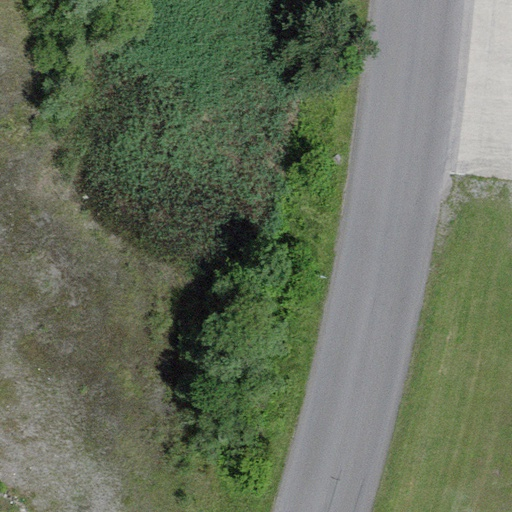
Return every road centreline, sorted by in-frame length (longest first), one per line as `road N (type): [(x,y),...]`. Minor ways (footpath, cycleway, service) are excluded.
road 1 (unclassified): [(426,0),(377,286),(311,511)]
road 2 (track): [(511,150),(424,32)]
